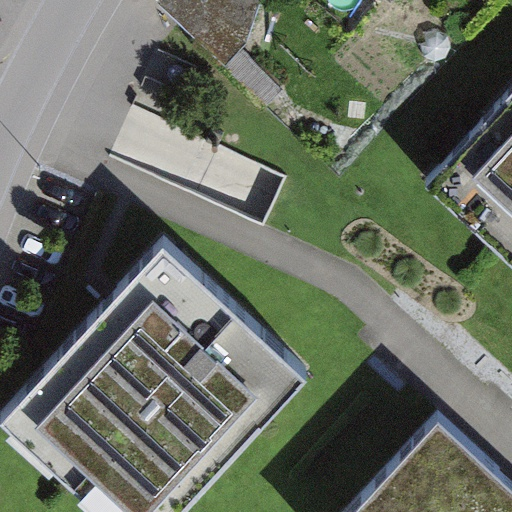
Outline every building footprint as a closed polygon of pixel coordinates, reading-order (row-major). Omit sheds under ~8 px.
[(162,0),(160,3),(230,66),(247,44),(265,0),(162,0)] [(348,49),(385,81),(406,57),(370,25),(348,49)] [(511,143),(470,187),(511,228),(511,143)] [(200,511),(329,369),(186,243),(128,308),(18,431),(109,511),(200,511)] [(511,511),(511,486),(436,415),(343,511),(511,511)]
